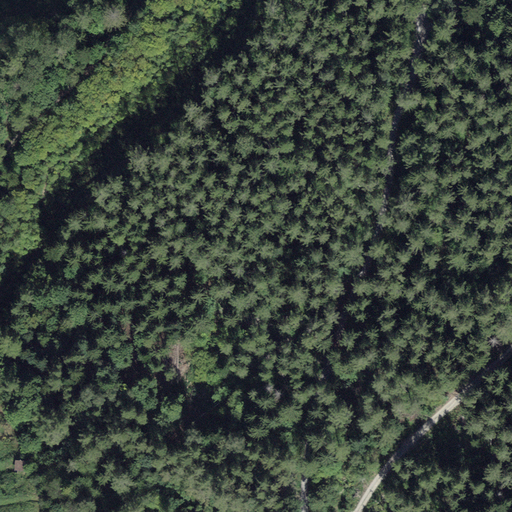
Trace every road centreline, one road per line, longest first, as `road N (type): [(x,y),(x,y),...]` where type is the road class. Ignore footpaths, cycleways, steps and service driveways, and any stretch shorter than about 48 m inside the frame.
road 1 (track): [(351,295),(370,257),(420,20),(433,0)]
road 2 (track): [(511,334),(398,453),(357,511)]
road 3 (track): [(303,511),(312,421),(351,295)]
road 4 (track): [(133,0),(104,43),(22,126),(0,168)]
road 5 (track): [(7,150),(5,92),(15,47),(39,0)]
